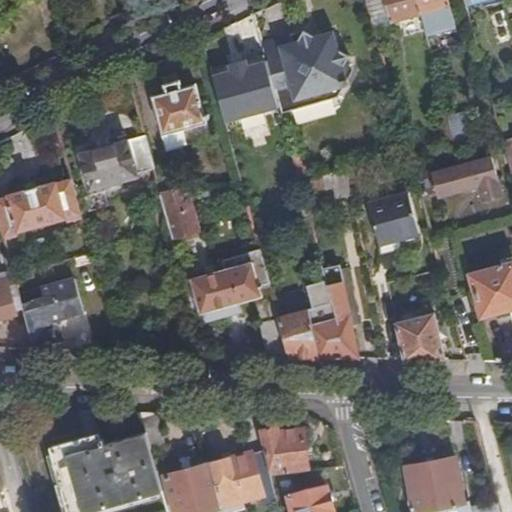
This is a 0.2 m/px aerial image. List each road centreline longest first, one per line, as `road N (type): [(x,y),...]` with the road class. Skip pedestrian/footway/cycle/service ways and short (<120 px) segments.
road 1 (residential): [(0,387),(339,394)]
road 2 (residential): [(215,0),(0,111)]
road 3 (residential): [(339,394),(511,400)]
road 4 (residential): [(373,511),(339,394)]
